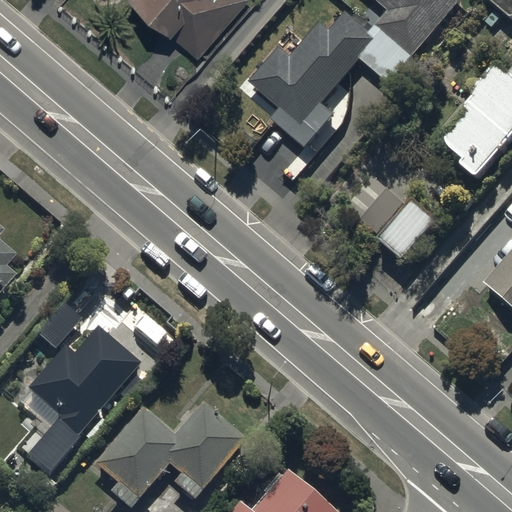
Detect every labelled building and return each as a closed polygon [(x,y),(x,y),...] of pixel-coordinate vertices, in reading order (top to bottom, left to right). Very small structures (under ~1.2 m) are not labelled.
[(145,0),(167,18),(164,22),(196,49),(237,0),(145,0)] [(284,49),(279,45),(248,81),(278,107),(270,117),(309,150),(338,115),(323,103),(362,57),(390,82),(460,0),(459,0),(377,0),(388,9),(369,32),(345,11),(330,29),(320,20),(302,40),(296,34),(284,49)] [(511,0),(490,0),(511,18),(511,0)] [(511,67),(510,70),(497,60),(472,91),(474,93),(464,106),(468,109),(443,139),(465,157),(461,162),(481,178),(511,139),(511,67)] [(345,206),(377,233),(403,202),(371,176),(345,206)] [(414,200),(381,238),(404,258),(438,220),(414,200)] [(0,291),(15,273),(6,266),(15,256),(0,242),(0,234),(5,229),(0,225),(0,291)] [(511,253),(488,281),(511,301),(511,253)] [(75,354),(65,346),(29,390),(56,412),(49,420),(55,425),(29,456),(52,474),(82,438),(80,436),(141,362),(97,326),(75,354)] [(0,412),(13,397),(0,386),(0,412)] [(175,434),(142,407),(95,464),(117,481),(108,492),(131,511),(169,464),(178,472),(170,483),(192,501),(243,439),(200,403),(175,434)] [(250,511),(248,511),(238,502),(229,511),(335,511),(288,471),(282,478),(275,472),(260,490),(265,495),(250,511)] [(68,511),(56,501),(46,511),(68,511)]
